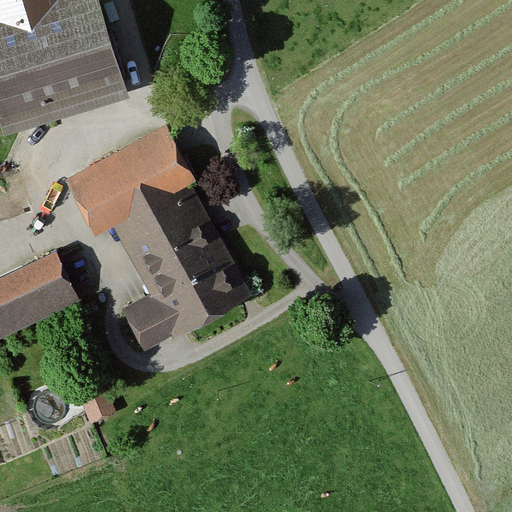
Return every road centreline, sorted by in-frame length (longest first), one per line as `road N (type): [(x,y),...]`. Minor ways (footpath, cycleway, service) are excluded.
road 1 (unclassified): [(356,300),(308,299),(200,359),(143,368),(118,355),(109,326),(114,289),(97,248),(62,235),(0,257)]
road 2 (unclassified): [(356,300),(285,157),(232,0)]
road 3 (unclassified): [(465,511),(356,300)]
